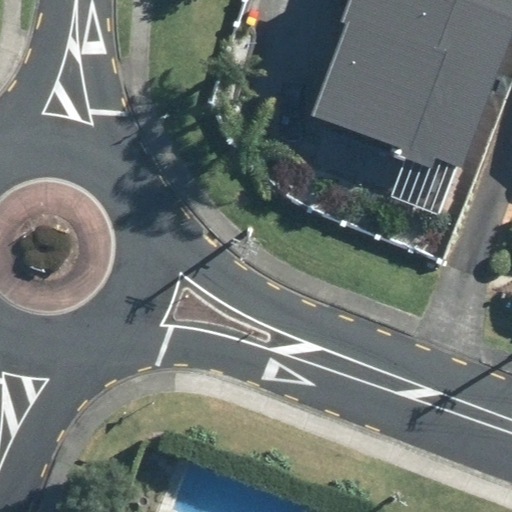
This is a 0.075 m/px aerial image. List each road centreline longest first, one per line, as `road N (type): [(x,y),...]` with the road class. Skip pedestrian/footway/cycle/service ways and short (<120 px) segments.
road 1 (tertiary): [(279,340),(511,427)]
road 2 (tertiary): [(279,340),(114,323)]
road 3 (tertiary): [(159,229),(279,340)]
road 4 (tertiary): [(70,120),(115,141),(147,180),(159,229)]
road 5 (residential): [(70,120),(78,0)]
